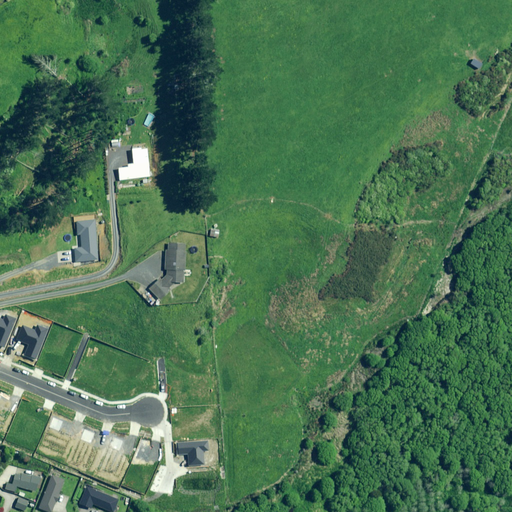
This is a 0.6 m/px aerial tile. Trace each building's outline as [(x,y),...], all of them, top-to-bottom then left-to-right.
[(174,89),(177,89),(177,85),(158,87),(159,97),(175,95),(174,89)] [(147,148),(132,150),(133,164),(128,164),(128,167),(118,168),(120,180),(150,176),(147,148)] [(92,224),(73,226),(68,225),(70,238),(75,237),(77,252),(69,253),(70,268),(98,265),(92,224)] [(185,244),(167,242),(167,250),(165,249),(163,269),(165,270),(165,275),(160,280),(159,278),(148,288),(159,300),(170,290),(167,288),(173,282),(182,283),(185,244)] [(124,270),(121,267),(115,271),(118,275),(124,270)] [(10,431),(0,427),(0,438),(7,441),(10,431)] [(21,475),(15,474),(12,484),(7,483),(5,489),(15,492),(17,486),(36,492),(40,478),(32,475),(31,476),(21,473),(21,475)] [(51,511),(64,480),(52,475),(39,508),(48,511),(51,511)] [(112,511),(118,500),(86,487),(80,504),(91,508),(92,504),(112,511)] [(28,502),(19,498),(15,507),(24,511),(28,502)]
